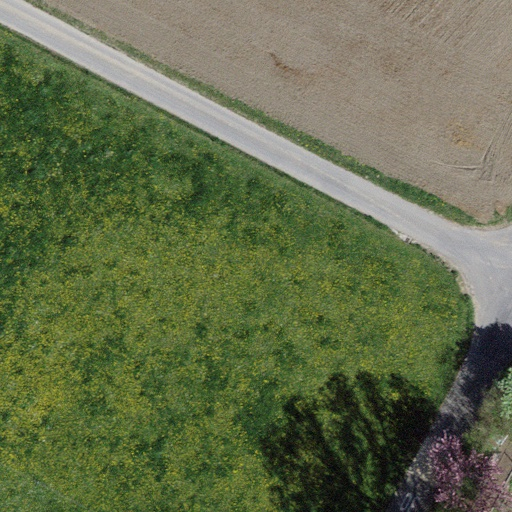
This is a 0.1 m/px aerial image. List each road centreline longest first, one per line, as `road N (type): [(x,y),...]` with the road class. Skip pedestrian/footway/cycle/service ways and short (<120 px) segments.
road 1 (unclassified): [(511,260),(0,20)]
road 2 (residential): [(511,309),(417,511)]
